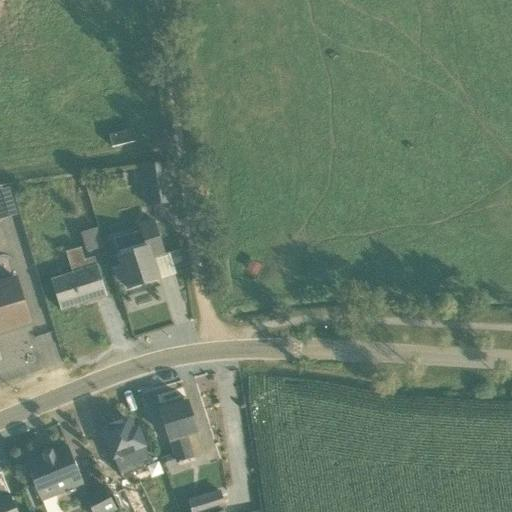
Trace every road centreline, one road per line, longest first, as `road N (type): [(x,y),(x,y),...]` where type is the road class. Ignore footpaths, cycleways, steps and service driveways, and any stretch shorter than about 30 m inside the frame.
road 1 (unclassified): [(0,422),(132,369),(213,351),(511,362)]
road 2 (track): [(178,148),(213,351)]
road 3 (track): [(178,148),(0,174)]
road 4 (track): [(155,0),(178,148)]
